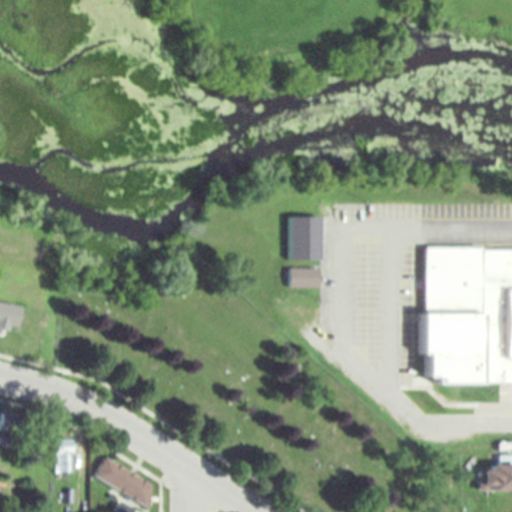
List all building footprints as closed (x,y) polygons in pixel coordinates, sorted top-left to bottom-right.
[(287,260),(318,260),(318,217),(287,217),(287,260)] [(511,247),(420,247),(419,356),(423,356),(423,377),(432,377),(432,385),(511,385),(511,247)] [(316,286),(316,268),(287,268),(287,286),(316,286)] [(52,439),(52,474),(69,474),(69,439),(52,439)] [(479,492),(511,492),(511,465),(510,465),(510,457),(502,457),(502,466),(479,466),(479,492)] [(143,507),(154,487),(102,458),(91,478),(143,507)]
